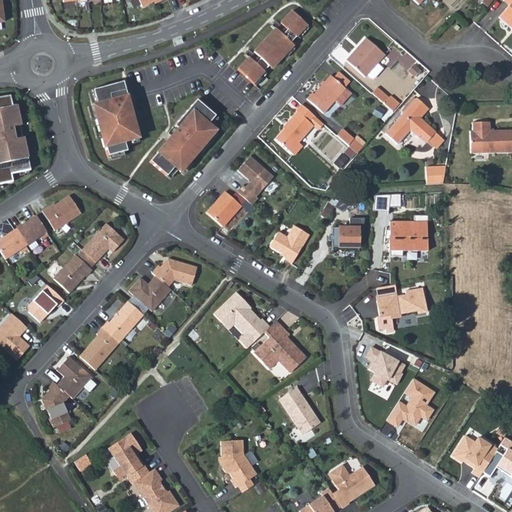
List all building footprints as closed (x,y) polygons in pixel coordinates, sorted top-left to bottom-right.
[(87,0),(79,0),(76,1),(77,11),(86,10),(85,5),(88,5),(87,0)] [(511,0),(503,0),(509,6),(498,17),(511,29),(511,28),(511,0)] [(248,58),(238,69),(256,86),(267,74),(264,71),(269,66),(279,54),(282,57),(283,56),(293,46),(293,45),(290,42),(297,36),(306,26),(307,25),(292,11),(280,23),(287,29),(282,35),(272,25),(271,26),(275,29),(254,52),(260,58),(256,64),(245,54),(244,55),(248,58)] [(306,26),(297,36),(299,38),(309,28),(306,26)] [(367,37),(347,59),(366,76),(368,73),(372,77),(375,77),(384,67),(378,62),(385,53),(367,37)] [(293,46),(283,56),(286,58),(295,48),(293,46)] [(271,69),(282,57),(279,54),(269,66),(271,69)] [(337,71),(333,76),(344,86),(348,81),(337,71)] [(351,93),(344,86),(333,76),(331,75),(315,92),(313,91),(308,97),(324,112),(335,100),(340,105),(351,93)] [(123,82),(92,90),(96,104),(92,105),(92,106),(95,120),(97,126),(101,139),(103,148),(105,147),(107,156),(110,156),(123,152),(126,151),(125,146),(124,142),(138,138),(123,82)] [(372,92),(384,103),(390,96),(378,85),(372,92)] [(390,96),(384,103),(394,112),(402,103),(392,94),(390,96)] [(0,184),(2,184),(12,182),(11,174),(18,173),(29,170),(30,170),(16,105),(12,106),(10,96),(0,97),(0,184)] [(418,117),(415,114),(425,103),(417,96),(386,132),(398,143),(410,129),(419,137),(421,134),(428,140),(437,130),(421,117),(420,115),(418,117)] [(208,124),(215,116),(196,100),(167,134),(171,136),(149,162),(166,176),(174,167),(177,170),(180,172),(182,171),(189,162),(198,151),(214,133),(216,131),(211,127),(208,124)] [(314,124),(311,121),(316,115),(302,103),(297,110),(298,111),(288,123),(290,124),(278,139),(294,153),(302,143),(299,140),(314,124)] [(430,107),(425,103),(415,114),(418,117),(420,115),(421,117),(430,107)] [(328,125),(316,115),(311,121),(314,124),(322,131),(328,125)] [(218,119),(215,116),(208,124),(211,127),(218,119)] [(511,152),(511,130),(495,131),(495,122),(477,122),(477,132),(475,132),(475,154),(511,152)] [(101,139),(97,126),(93,127),(97,140),(101,139)] [(339,135),(349,144),(356,137),(345,127),(339,135)] [(214,133),(198,151),(201,154),(217,135),(214,133)] [(124,142),(125,146),(139,142),(138,138),(124,142)] [(123,152),(110,156),(111,160),(124,156),(123,152)] [(237,192),(252,205),(257,198),(256,196),(273,177),(250,156),(237,170),(248,180),(250,180),(250,183),(249,183),(245,187),(243,185),(237,192)] [(189,162),(182,171),(185,173),(192,164),(189,162)] [(443,182),(447,164),(427,164),(427,181),(443,182)] [(174,167),(166,176),(170,179),(177,170),(174,167)] [(375,191),(374,206),(389,208),(390,203),(402,202),(401,189),(375,191)] [(54,204),(42,212),(55,231),(81,214),(69,196),(58,203),(59,204),(56,206),(54,205),(54,204)] [(414,219),(390,219),(390,228),(386,228),(385,237),(389,237),(390,254),(402,254),(402,249),(428,249),(428,234),(427,234),(427,219),(428,219),(428,213),(414,213),(414,219)] [(36,216),(15,229),(26,247),(40,237),(42,240),(49,235),(36,216)] [(106,224),(82,250),(95,263),(108,249),(112,253),(124,240),(106,224)] [(309,235),(294,225),(287,237),(278,232),(269,246),(282,254),(286,256),(285,258),(284,259),(292,264),(309,235)] [(359,249),(359,226),(349,226),(332,226),(332,234),(330,234),(330,240),(332,240),(332,249),(333,249),(333,246),(358,246),(358,249),(359,249)] [(15,229),(0,239),(0,252),(5,260),(19,251),(21,254),(28,250),(26,247),(15,229)] [(82,250),(76,256),(90,269),(95,263),(82,250)] [(86,276),(92,270),(90,269),(76,256),(75,255),(53,279),(69,293),(85,276),(86,276)] [(158,265),(152,273),(155,276),(168,287),(174,280),(191,285),(197,267),(168,259),(160,267),(158,265)] [(129,291),(133,295),(148,308),(152,311),(171,290),(168,287),(155,276),(150,282),(153,285),(151,287),(140,278),(129,291)] [(58,307),(64,301),(47,285),(28,306),(28,312),(40,323),(56,305),(58,307)] [(395,285),(376,288),(378,297),(380,296),(381,299),(377,300),(379,317),(390,315),(390,313),(399,311),(400,313),(417,310),(418,313),(426,312),(422,288),(405,291),(406,294),(397,296),(395,285)] [(236,292),(213,314),(221,322),(227,316),(234,324),(244,335),(239,340),(247,349),(264,332),(269,327),(261,319),(260,320),(249,309),(247,309),(244,306),(247,304),(236,292)] [(133,295),(128,301),(143,314),(148,308),(133,295)] [(143,314),(128,301),(109,322),(108,321),(102,328),(119,342),(143,315),(143,314)] [(18,337),(27,327),(12,314),(0,326),(0,344),(17,360),(29,347),(22,340),(18,340),(18,337)] [(221,322),(228,329),(234,324),(227,316),(221,322)] [(289,335),(276,320),(269,327),(264,332),(269,338),(253,353),(269,369),(278,361),(285,362),(293,370),(306,357),(290,340),(288,342),(285,339),(287,337),(289,335)] [(164,333),(170,338),(176,331),(170,326),(164,333)] [(98,335),(79,356),(95,370),(119,342),(102,328),(96,334),(98,335)] [(404,366),(370,346),(364,357),(373,361),(368,370),(374,373),(370,380),(382,387),(387,379),(396,384),(402,374),(400,373),(404,366)] [(62,379),(57,385),(69,396),(73,399),(83,387),(90,392),(96,385),(90,379),(92,377),(69,357),(57,370),(64,377),(67,379),(65,381),(62,379)] [(290,373),(293,370),(285,362),(278,361),(290,373)] [(434,392),(412,379),(404,392),(408,395),(402,404),(397,401),(385,420),(396,427),(402,418),(415,425),(420,417),(426,421),(433,409),(426,405),(434,392)] [(63,403),(69,396),(57,385),(53,382),(47,389),(49,391),(41,399),(54,427),(71,420),(63,403)] [(296,387),(279,399),(302,435),(319,423),(309,409),(310,408),(296,387)] [(488,438),(470,427),(465,436),(464,435),(451,456),(462,463),(463,460),(474,467),(471,472),(479,477),(482,472),(495,451),(497,448),(486,442),(488,438)] [(130,433),(108,448),(120,466),(113,471),(119,481),(127,476),(131,484),(133,483),(149,472),(139,457),(136,459),(134,455),(136,454),(142,450),(130,433)] [(511,442),(504,438),(500,444),(507,449),(502,456),(495,451),(482,472),(489,477),(496,465),(511,474),(511,442)] [(243,440),(221,441),(221,457),(222,461),(224,464),(223,468),(225,472),(230,473),(233,478),(231,480),(236,488),(239,486),(249,479),(256,474),(243,454),(243,440)] [(339,490),(333,494),(341,507),(342,508),(355,498),(354,496),(356,494),(359,495),(374,485),(363,467),(349,476),(343,467),(340,467),(330,473),(330,476),(339,490)] [(133,483),(152,511),(168,511),(178,506),(168,491),(166,492),(159,482),(162,480),(154,469),(149,472),(133,483)] [(249,479),(239,486),(243,492),(253,485),(249,479)] [(328,488),(320,493),(322,496),(299,511),(333,511),(341,507),(333,494),(328,488)]
